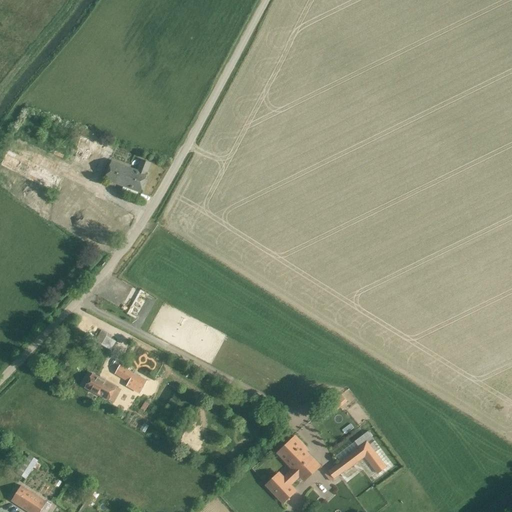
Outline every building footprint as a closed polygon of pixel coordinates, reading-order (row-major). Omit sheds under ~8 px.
[(76,176),(88,180),(102,139),(89,135),(76,176)] [(49,170),(53,162),(12,143),(2,164),(56,189),(62,177),(49,170)] [(105,180),(140,193),(147,174),(151,163),(141,160),(137,170),(112,161),(105,180)] [(62,215),(86,223),(96,190),(72,183),(62,215)] [(131,215),(97,197),(90,209),(124,228),(131,215)] [(111,350),(117,341),(107,334),(108,333),(102,328),(94,340),(111,350)] [(120,365),(115,374),(128,382),(126,386),(140,394),(143,390),(147,383),(148,381),(134,373),(120,365)] [(92,373),(84,388),(109,401),(109,400),(116,387),(117,387),(116,386),(110,383),(92,373)] [(334,413),(347,400),(340,393),(327,406),(334,413)] [(306,449),(295,438),(279,454),(304,480),(319,467),(304,451),(306,449)] [(367,443),(329,472),(334,479),(346,470),(347,471),(365,457),(378,473),(386,467),(367,443)] [(17,472),(26,479),(37,463),(28,456),(17,472)] [(334,479),(329,472),(325,475),(331,482),(334,479)] [(295,492),(279,474),(267,486),(284,503),(295,492)] [(11,501),(28,511),(40,511),(47,502),(22,485),(11,501)]
